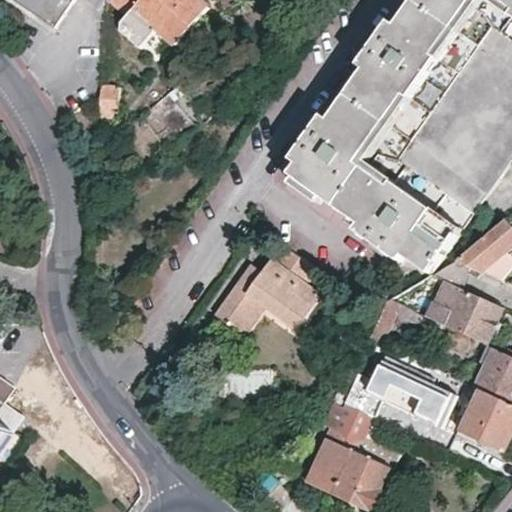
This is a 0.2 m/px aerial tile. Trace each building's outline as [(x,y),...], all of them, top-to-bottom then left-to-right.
[(16,0),(58,27),(74,2),(75,0),(16,0)] [(103,0),(75,0),(74,2),(93,15),(103,0)] [(141,0),(136,6),(123,21),(122,30),(141,48),(159,28),(177,43),(185,33),(200,17),(209,6),(202,0),(141,0)] [(511,0),(415,0),(398,24),(393,20),(361,65),(366,70),(331,119),(325,116),(293,160),(299,164),(292,175),(362,224),(359,229),(404,260),(408,255),(434,273),(462,234),(434,215),(438,209),(398,181),(393,187),(360,164),(409,95),(414,99),(443,58),(438,55),(477,0),(502,0),(511,6),(511,0)] [(486,0),(477,0),(438,55),(443,58),(444,59),(486,0)] [(511,6),(502,0),(488,0),(511,16),(511,6)] [(200,17),(185,33),(202,48),(217,32),(200,17)] [(101,86),(98,122),(114,123),(114,111),(119,111),(121,87),(101,86)] [(409,95),(360,164),(371,161),(415,100),(414,99),(409,95)] [(393,187),(398,181),(371,161),(360,164),(393,187)] [(434,215),(462,234),(467,227),(440,207),(438,209),(434,215)] [(511,245),(511,222),(508,219),(475,246),(463,256),(455,261),(446,268),(434,274),(434,275),(445,280),(451,283),(464,288),(470,274),(467,273),(472,265),(482,270),(491,263),(506,279),(511,274),(511,255),(507,250),(511,245)] [(319,270),(284,244),(264,270),(254,263),(217,314),(214,312),(213,314),(239,331),(260,302),(268,307),(299,329),(324,295),(309,284),(319,270)] [(445,280),(434,275),(395,299),(420,311),(428,296),(442,288),(445,280)] [(505,306),(464,288),(451,283),(445,280),(442,288),(428,315),(431,316),(440,321),(487,344),(505,306)] [(395,299),(393,298),(391,298),(381,314),(371,337),(375,339),(385,343),(398,315),(421,326),(418,333),(419,334),(415,345),(410,343),(407,350),(417,356),(420,351),(425,353),(440,321),(431,316),(428,315),(420,311),(395,299)] [(260,302),(239,331),(246,336),(268,307),(260,302)] [(485,389),(511,401),(511,355),(495,347),(478,386),(485,389)] [(354,385),(345,403),(375,415),(377,416),(384,400),(419,416),(437,378),(388,355),(370,393),(354,385)] [(0,445),(21,416),(3,402),(11,390),(0,382),(0,445)] [(511,401),(485,389),(464,431),(511,454),(511,401)] [(375,415),(345,403),(329,438),(358,452),(375,415)] [(358,452),(337,495),(373,511),(375,511),(386,492),(380,489),(391,467),(386,464),(393,450),(368,436),(377,416),(375,415),(358,452)] [(358,452),(329,438),(308,481),(337,495),(358,452)]
